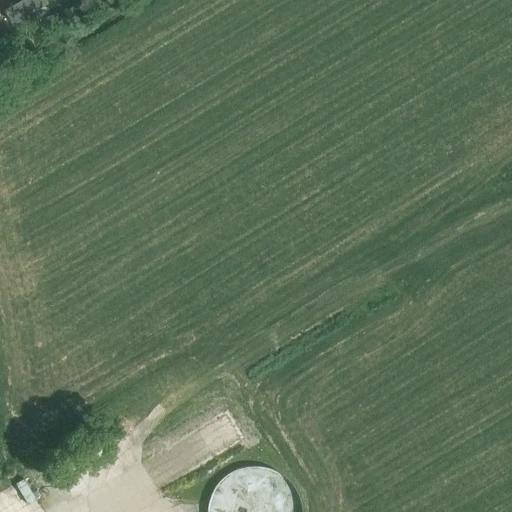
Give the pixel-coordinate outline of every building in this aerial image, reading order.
[(16,28),(20,25),(23,31),(37,23),(34,18),(52,8),(47,0),(35,0),(9,15),(16,28)] [(151,455),(166,482),(242,441),(227,413),(151,455)] [(298,511),(296,499),(291,487),(282,478),(271,471),(258,468),(244,469),(232,473),(221,481),(214,492),(210,505),(209,511),(298,511)] [(46,504),(61,497),(47,470),(32,477),(46,504)] [(0,493),(0,511),(21,511),(16,490),(0,493)]
